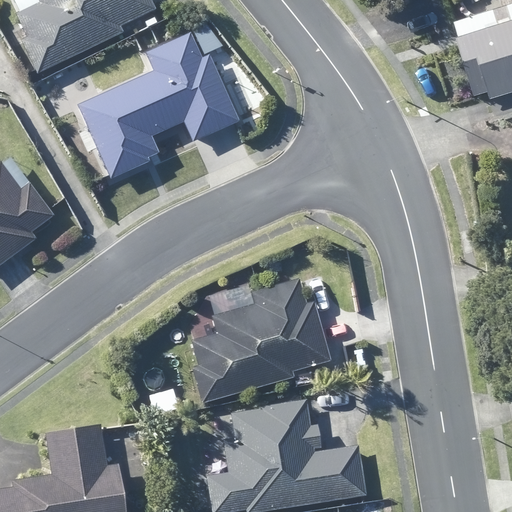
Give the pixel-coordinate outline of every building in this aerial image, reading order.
[(153,5),(150,0),(38,0),(39,2),(17,13),(15,14),(26,37),(21,40),(37,73),(123,31),(121,25),(155,8),(153,5)] [(491,93),(493,100),(511,93),(511,5),(473,18),(457,22),(462,37),(459,38),(477,97),(491,93)] [(233,123),(239,120),(209,54),(201,57),(190,31),(145,52),(154,70),(100,95),(78,105),(96,146),(111,178),(149,161),(147,157),(151,155),(158,152),(154,143),(151,136),(184,121),(193,141),(195,140),(233,123)] [(0,264),(29,242),(34,238),(30,232),(53,214),(29,182),(26,184),(21,188),(3,164),(2,162),(0,161),(0,264)] [(217,336),(190,344),(197,367),(191,368),(202,405),(330,367),(304,280),(254,295),(257,307),(212,320),(217,336)] [(182,412),(174,389),(149,397),(156,420),(182,412)] [(253,511),(366,495),(358,444),(313,451),(313,447),(320,446),(317,424),(310,425),(305,399),(260,406),(260,408),(231,413),(235,437),(223,439),(228,472),(207,475),(212,511),(229,511),(246,509),(246,511),(253,511)] [(107,465),(101,431),(100,422),(44,431),(51,473),(12,479),(13,486),(0,487),(0,511),(126,511),(123,490),(118,463),(107,465)]
